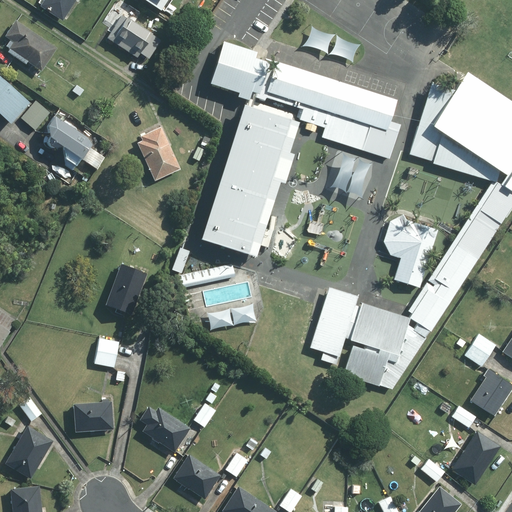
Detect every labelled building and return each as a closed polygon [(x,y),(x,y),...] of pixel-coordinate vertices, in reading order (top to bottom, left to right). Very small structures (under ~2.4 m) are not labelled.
[(37,0),(34,5),(56,19),(69,0),(70,0),(72,1),(73,0),(37,0)] [(147,0),(160,9),(165,0),(147,0)] [(119,14),(103,38),(131,57),(134,52),(144,59),(157,40),(119,14)] [(52,48),(11,21),(1,37),(8,42),(3,49),(37,71),(52,48)] [(385,122),(392,101),(271,62),(269,71),(258,67),(259,62),(245,57),(247,52),(216,42),(204,83),(231,92),(230,96),(242,100),(207,207),(218,210),(213,223),(240,232),(237,243),(250,247),(247,256),(323,281),(326,272),(336,275),(339,264),(360,271),(366,252),(345,245),(350,230),(265,202),(290,127),(385,158),(388,147),(363,139),(366,130),(388,137),(393,124),(385,122)] [(511,107),(460,73),(449,91),(425,84),(405,154),(429,160),(428,163),(490,180),(404,311),(408,314),(405,319),(412,324),(409,329),(422,338),(511,202),(511,107)] [(23,103),(0,81),(0,119),(4,123),(23,103)] [(81,90),(74,85),(70,90),(77,96),(81,90)] [(32,129),(47,112),(34,100),(18,117),(32,129)] [(46,115),(39,126),(39,137),(40,138),(40,144),(41,146),(44,148),(47,148),(52,146),(59,150),(60,159),(71,167),(85,146),(81,138),(46,115)] [(179,167),(160,126),(140,135),(142,139),(136,141),(154,178),(179,167)] [(198,144),(205,147),(208,139),(201,136),(198,144)] [(390,279),(415,287),(432,230),(401,220),(398,214),(388,211),(379,241),(387,255),(396,258),(390,279)] [(116,264),(100,305),(126,315),(142,274),(116,264)] [(229,264),(176,276),(178,287),(232,276),(229,264)] [(324,288),(306,348),(320,352),(317,360),(331,364),(339,339),(360,345),(354,365),(373,371),(379,351),(393,355),(404,318),(357,304),(356,307),(350,305),(352,297),(324,288)] [(287,295),(272,290),(267,305),(282,310),(287,295)] [(229,308),(232,325),(256,320),(253,303),(229,308)] [(232,325),(229,308),(206,312),(209,329),(232,325)] [(0,343),(16,321),(0,310),(0,343)] [(511,332),(499,353),(511,361),(511,332)] [(469,343),(486,354),(492,344),(476,333),(469,343)] [(112,367),(116,343),(96,339),(91,362),(112,367)] [(478,365),(486,354),(469,343),(462,354),(478,365)] [(509,385),(485,369),(480,376),(482,377),(467,401),(489,416),(509,385)] [(112,380),(120,381),(122,372),(114,371),(112,380)] [(208,389),(213,392),(217,386),(212,383),(208,389)] [(203,399),(209,403),(214,396),(208,392),(203,399)] [(39,413),(27,396),(16,404),(28,420),(39,413)] [(68,405),(70,432),(109,429),(107,399),(98,400),(98,403),(68,405)] [(190,421),(200,427),(212,409),(202,403),(190,421)] [(473,416),(456,405),(448,416),(465,427),(473,416)] [(184,428),(153,408),(151,412),(143,407),(135,420),(142,424),(138,431),(169,452),(184,428)] [(14,420),(5,415),(2,422),(10,427),(14,420)] [(23,427),(0,464),(25,479),(48,442),(23,427)] [(473,432),(448,470),(470,484),(495,447),(473,432)] [(255,442),(248,438),(243,446),(249,450),(255,442)] [(272,452),(263,445),(257,453),(266,460),(272,452)] [(222,470),(233,476),(244,459),(234,452),(222,470)] [(184,455),(169,478),(200,499),(215,476),(184,455)] [(419,460),(412,455),(408,461),(414,466),(419,460)] [(441,472),(426,460),(418,469),(433,481),(441,472)] [(314,478),(307,488),(313,492),(320,482),(314,478)] [(358,485),(350,485),(349,494),(357,494),(358,485)] [(37,511),(35,487),(6,490),(7,511),(37,511)] [(271,511),(234,487),(217,511),(218,511),(271,511)] [(435,488),(415,511),(450,511),(456,505),(435,488)] [(277,506),(285,511),(286,511),(298,495),(289,489),(277,506)] [(394,511),(387,497),(376,502),(380,511),(394,511)]
